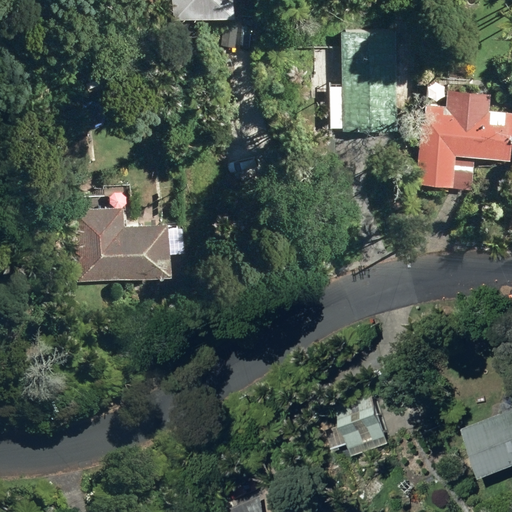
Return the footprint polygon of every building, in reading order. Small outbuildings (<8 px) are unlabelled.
[(183,0),(185,14),(247,8),(246,0),(183,0)] [(400,0),(400,14),(415,14),(415,0),(400,0)] [(336,74),(336,122),(404,121),(403,21),(349,21),(349,74),(336,74)] [(479,179),(481,149),(511,150),(511,103),(496,102),(497,85),(453,82),(452,99),(429,97),(423,175),(479,179)] [(81,196),(84,269),(180,265),(178,211),(130,214),(130,194),(81,196)] [(341,402),(356,445),(395,431),(379,389),(341,402)] [(511,407),(473,424),(492,472),(511,464),(511,407)]
